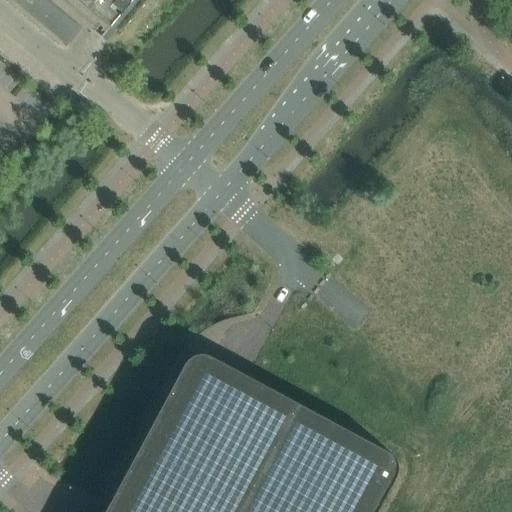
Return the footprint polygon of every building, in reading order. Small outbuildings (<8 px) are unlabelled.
[(77,0),(109,27),(111,28),(134,0),(77,0)] [(355,242),(387,272),(447,207),(415,178),(355,242)] [(454,312),(440,292),(424,304),(438,324),(454,312)] [(442,325),(451,333),(467,316),(459,308),(442,325)] [(242,372),(211,355),(206,354),(201,353),(196,354),(191,356),(188,359),(185,363),(104,511),(376,511),(395,477),(397,473),(398,468),(397,463),(395,459),(392,455),(389,451),(242,372)]
